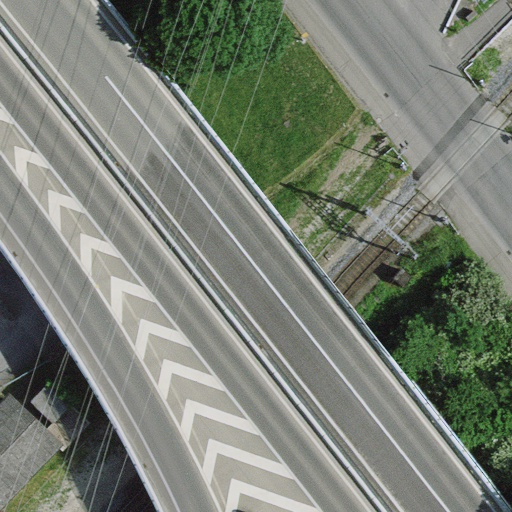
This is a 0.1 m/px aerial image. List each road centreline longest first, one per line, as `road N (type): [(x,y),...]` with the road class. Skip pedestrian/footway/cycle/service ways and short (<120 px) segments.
road 1 (trunk): [(442,511),(42,0)]
road 2 (trunk): [(0,93),(336,511)]
road 3 (trunk): [(0,195),(123,370),(198,511)]
road 4 (unclassified): [(387,43),(511,207)]
